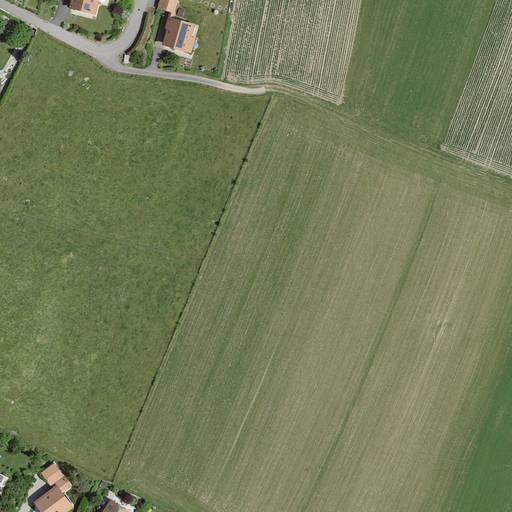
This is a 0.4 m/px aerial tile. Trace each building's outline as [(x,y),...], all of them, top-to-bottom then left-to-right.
[(97,0),(71,0),(69,9),(94,15),(97,0)] [(177,0),(159,0),(157,10),(173,15),(177,0)] [(194,25),(169,19),(162,47),(191,54),(194,40),(191,39),(194,25)] [(50,489),(56,484),(63,494),(72,488),(66,478),(64,479),(55,465),(40,474),(50,489)] [(67,511),(72,509),(56,487),(34,504),(39,511),(67,511)] [(124,511),(110,502),(102,511),(124,511)]
